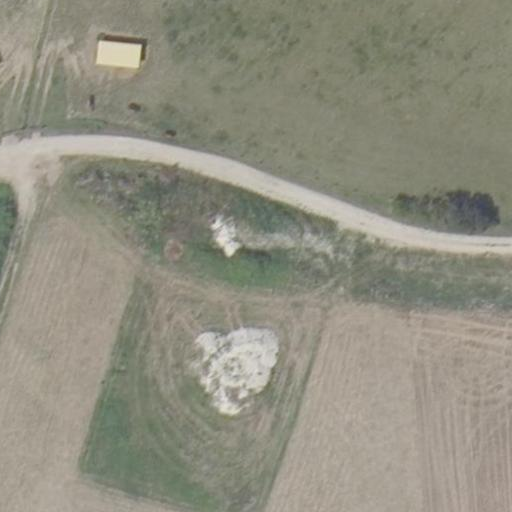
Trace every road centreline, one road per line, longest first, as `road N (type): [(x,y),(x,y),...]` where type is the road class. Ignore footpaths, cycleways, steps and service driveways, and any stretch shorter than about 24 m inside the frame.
road 1 (track): [(0,160),(38,146),(148,149),(430,232),(511,245)]
road 2 (track): [(23,151),(26,191),(0,278)]
